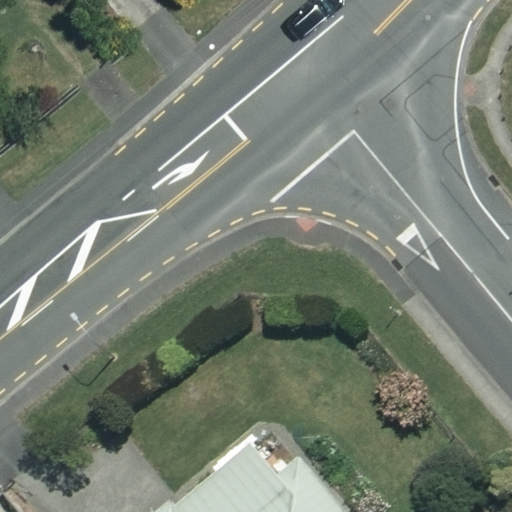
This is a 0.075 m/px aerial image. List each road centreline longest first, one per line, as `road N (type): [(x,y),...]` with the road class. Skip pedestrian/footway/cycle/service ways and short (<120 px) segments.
road 1 (tertiary): [(310,70),(0,324)]
road 2 (residential): [(511,314),(310,70)]
